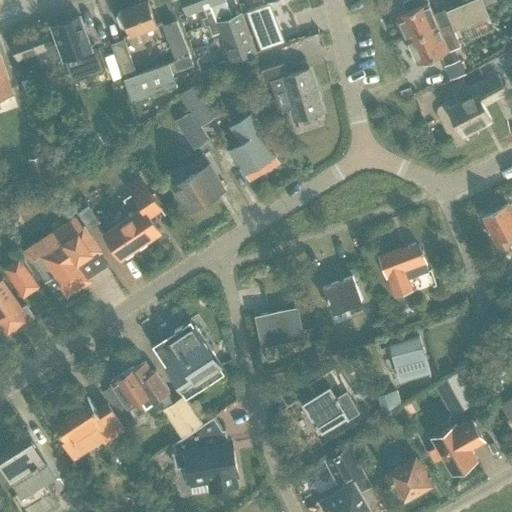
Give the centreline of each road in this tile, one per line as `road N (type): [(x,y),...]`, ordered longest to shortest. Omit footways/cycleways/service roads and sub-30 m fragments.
road 1 (residential): [(296,511),(272,464),(213,252)]
road 2 (residential): [(0,397),(213,252)]
road 3 (residential): [(213,252),(368,156)]
road 4 (residential): [(368,156),(334,0)]
road 5 (residential): [(511,156),(445,190),(368,156)]
